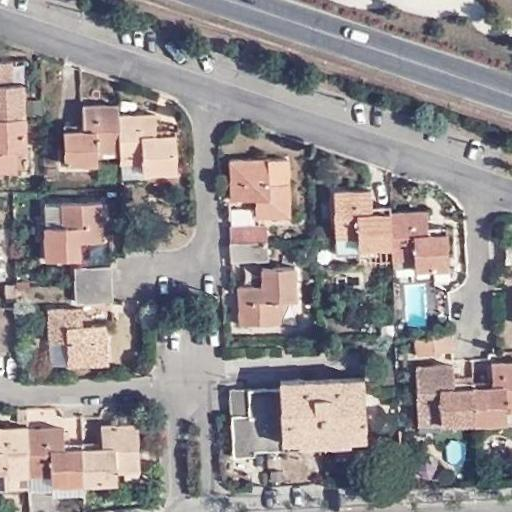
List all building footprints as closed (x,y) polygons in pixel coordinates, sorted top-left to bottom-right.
[(0,116),(26,116),(24,83),(13,84),(12,60),(0,60),(0,116)] [(119,152),(119,114),(119,104),(82,105),(83,122),(83,130),(64,130),(65,164),(99,164),(98,152),(119,152)] [(156,114),(119,114),(119,152),(119,164),(142,163),(143,174),(177,173),(177,135),(156,135),(156,130),(156,114)] [(26,116),(0,116),(0,172),(16,172),(15,149),(27,149),(26,116)] [(230,160),(231,199),(256,199),(256,218),(288,217),(288,182),(289,182),(289,158),(230,160)] [(120,174),(143,174),(142,163),(119,164),(120,174)] [(392,248),(391,212),(372,213),(372,205),(371,189),(333,191),(335,239),(358,238),(358,249),(392,248)] [(61,204),(62,226),(45,227),(45,260),(80,259),(80,242),(103,241),(102,201),(61,202),(61,204)] [(45,227),(62,226),(61,204),(45,204),(45,227)] [(428,211),(391,212),(392,248),(413,247),(414,258),(414,269),(449,267),(448,232),(428,233),(428,211)] [(230,226),(231,243),(267,241),(266,224),(230,226)] [(335,250),(358,249),(358,238),(335,239),(335,250)] [(267,241),(231,243),(231,261),(268,259),(267,241)] [(413,247),(392,248),(392,259),(414,258),(413,247)] [(75,267),(75,285),(111,283),(111,265),(75,267)] [(239,325),(281,324),(280,300),(297,300),(296,267),(262,267),(262,286),(239,286),(239,325)] [(405,282),(404,323),(427,323),(428,283),(405,282)] [(111,283),(75,285),(76,303),(112,302),(111,283)] [(17,301),(16,284),(6,284),(7,301),(17,301)] [(25,303),(24,287),(17,287),(18,303),(25,303)] [(68,341),(69,365),(69,367),(108,366),(106,325),(83,325),(82,307),(48,308),(49,342),(68,341)] [(423,355),(453,352),(450,331),(420,335),(423,355)] [(49,365),(69,365),(68,341),(49,342),(49,365)] [(492,386),(474,386),(475,424),(508,423),(508,413),(511,413),(511,362),(491,363),(492,381),(492,386)] [(475,424),(474,386),(455,387),(454,382),(454,364),(416,366),(417,416),(440,416),(440,424),(475,424)] [(350,435),(350,438),(367,437),(364,375),(280,380),(280,388),(247,390),(249,414),(232,415),(234,456),(254,455),(254,449),(283,448),(283,441),(298,440),(298,438),(350,435)] [(249,414),(247,390),(231,391),(232,415),(249,414)] [(17,408),(18,428),(28,429),(27,408),(17,408)] [(418,425),(440,424),(440,416),(417,416),(418,425)] [(83,448),(84,484),(117,483),(117,471),(140,471),(139,424),(102,425),(102,448),(83,448)] [(0,486),(8,487),(8,477),(30,476),(28,429),(18,428),(0,429),(0,486)] [(64,428),(28,429),(30,476),(51,475),(51,485),(84,484),(83,448),(65,448),(64,428)] [(350,444),(350,438),(350,435),(298,438),(298,440),(298,447),(350,444)]
